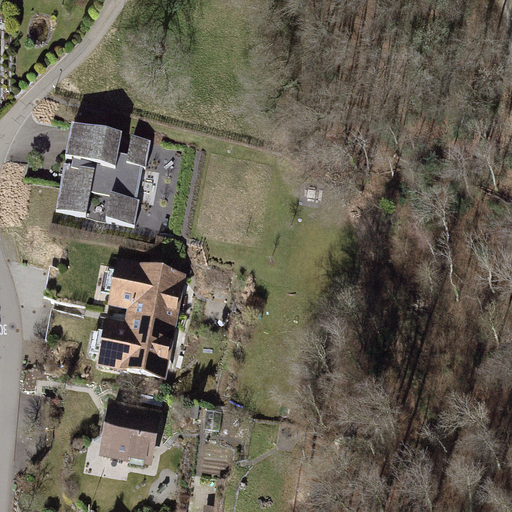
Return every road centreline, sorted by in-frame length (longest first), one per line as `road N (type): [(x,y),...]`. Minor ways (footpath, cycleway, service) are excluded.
road 1 (residential): [(0,482),(13,318),(0,268)]
road 2 (residential): [(0,133),(125,0)]
